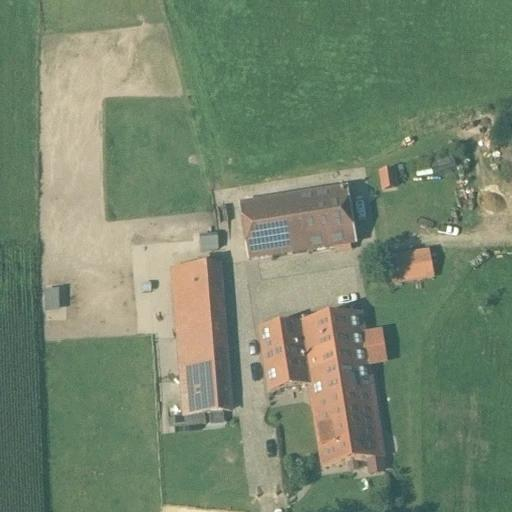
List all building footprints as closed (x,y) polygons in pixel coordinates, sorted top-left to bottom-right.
[(397,171),(383,171),(384,191),(398,190),(397,171)] [(348,190),(241,207),(250,261),(357,244),(348,190)] [(438,249),(398,256),(403,284),(443,277),(438,249)] [(217,269),(172,272),(174,302),(187,301),(194,389),(226,386),(217,269)] [(49,290),(50,312),(66,312),(65,290),(49,290)] [(260,332),(269,392),(310,386),(370,378),(362,318),(260,332)] [(370,378),(310,386),(323,469),(383,460),(370,378)]
